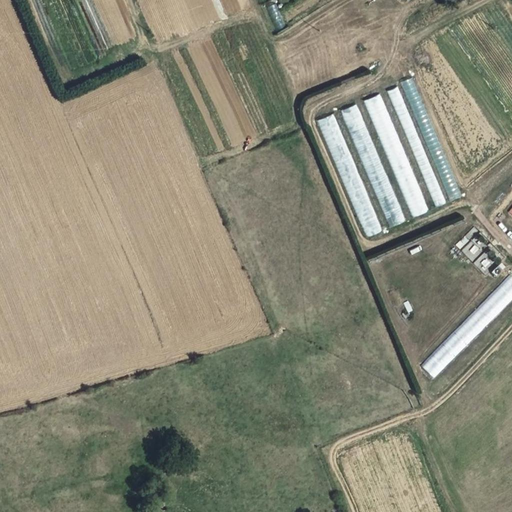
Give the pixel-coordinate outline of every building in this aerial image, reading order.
[(458,197),(413,76),(402,81),(447,201),(458,197)] [(434,207),(444,203),(398,85),(388,89),(434,207)] [(383,92),(366,98),(409,217),(426,211),(383,92)] [(358,102),(341,109),(386,228),(403,221),(358,102)] [(320,118),(363,237),(379,231),(336,112),(320,118)] [(511,276),(510,275),(461,325),(473,337),(511,296),(511,276)] [(421,367),(432,376),(454,352),(443,342),(421,367)]
